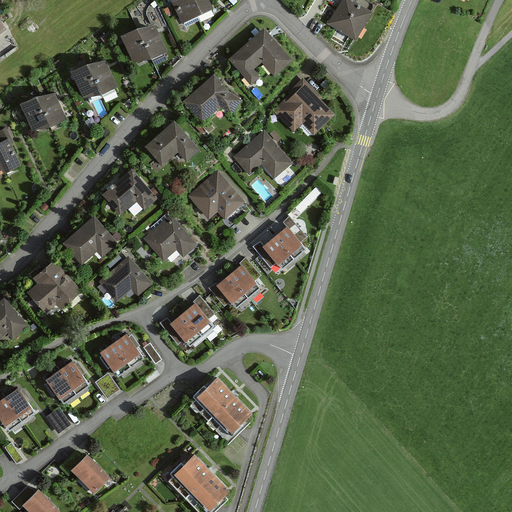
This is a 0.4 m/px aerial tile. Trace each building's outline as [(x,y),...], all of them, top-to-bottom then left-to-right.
[(170,0),(182,25),(201,17),(193,0),(170,0)] [(193,0),(201,17),(213,11),(208,0),(193,0)] [(358,40),(374,13),(352,0),(342,0),(329,23),(358,40)] [(0,36),(9,30),(0,18),(0,36)] [(155,26),(139,33),(151,63),(166,53),(155,26)] [(293,63),(265,30),(231,60),(253,85),(261,78),(255,71),(264,62),(277,77),(293,63)] [(139,33),(122,40),(133,64),(151,63),(139,33)] [(101,99),(116,87),(106,62),(89,69),(101,99)] [(83,100),(101,99),(89,69),(73,76),(83,100)] [(203,123),(221,107),(234,116),(244,102),(215,76),(184,102),(203,123)] [(336,116),(305,81),(284,100),(286,103),(276,113),(295,133),(305,124),(315,134),(336,116)] [(50,131),(66,122),(55,94),(38,101),(50,131)] [(32,133),(50,131),(38,101),(21,108),(32,133)] [(164,167),(180,152),(189,162),(201,151),(176,122),(147,147),(164,167)] [(294,163),(266,131),(234,158),(251,176),(264,165),(276,179),(294,163)] [(21,167),(9,141),(0,144),(0,173),(3,172),(5,174),(21,167)] [(156,197),(132,167),(103,190),(120,212),(138,198),(144,206),(156,197)] [(210,217),(219,209),(227,217),(246,200),(218,168),(189,193),(210,217)] [(316,185),(296,206),(303,212),(323,191),(316,185)] [(49,205),(45,202),(41,206),(45,210),(49,205)] [(171,212),(144,235),(163,257),(178,245),(186,254),(199,243),(171,212)] [(95,214),(62,241),(80,262),(95,249),(101,256),(118,242),(95,214)] [(287,227),(265,245),(262,241),(255,247),(271,267),(278,261),(284,269),(308,249),(302,243),(308,238),(291,216),(283,222),(287,227)] [(153,282),(129,254),(100,279),(117,299),(132,286),(139,294),(153,282)] [(37,282),(27,290),(45,311),(55,303),(60,309),(81,290),(54,258),(32,276),(37,282)] [(241,266),(218,284),(217,283),(210,289),(225,306),(232,300),(238,307),(262,288),(256,281),(262,276),(247,258),(240,264),(241,266)] [(195,305),(173,323),(170,319),(162,325),(179,345),(186,339),(192,347),(216,327),(210,321),(216,316),(199,294),(191,300),(195,305)] [(13,338),(28,324),(3,297),(0,299),(0,338),(7,332),(13,338)] [(146,357),(129,333),(102,352),(119,376),(146,357)] [(163,360),(151,343),(144,348),(156,365),(163,360)] [(89,382),(71,358),(45,376),(62,401),(89,382)] [(121,391),(108,374),(96,383),(108,400),(121,391)] [(230,431),(251,411),(216,376),(196,396),(230,431)] [(36,410),(19,386),(0,399),(0,415),(10,429),(36,410)] [(59,432),(72,423),(60,406),(47,415),(59,432)] [(23,457),(12,441),(5,446),(16,462),(23,457)] [(89,451),(84,456),(77,448),(61,463),(69,471),(73,468),(94,491),(111,475),(89,451)] [(209,506),(229,486),(195,451),(174,472),(209,506)] [(33,511),(55,511),(59,509),(38,488),(34,491),(28,484),(11,500),(19,508),(24,503),(33,511)]
